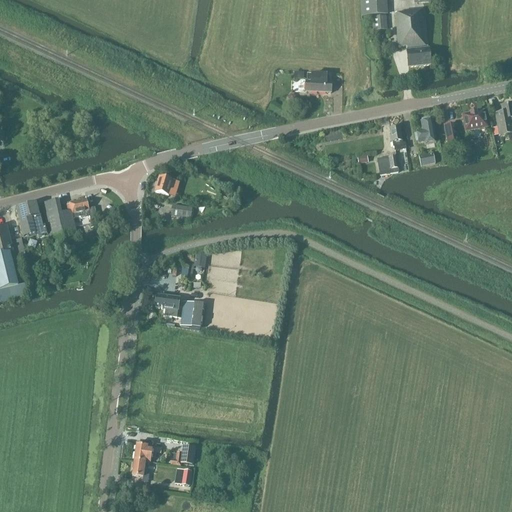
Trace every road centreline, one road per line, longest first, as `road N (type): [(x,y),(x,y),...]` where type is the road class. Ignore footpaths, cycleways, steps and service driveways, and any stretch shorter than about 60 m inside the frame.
road 1 (tertiary): [(125,176),(240,141),(511,85)]
road 2 (tertiary): [(101,511),(136,244),(125,176)]
road 3 (track): [(297,129),(220,81),(234,14)]
road 4 (tertiary): [(0,205),(125,176)]
road 5 (track): [(169,54),(59,0)]
